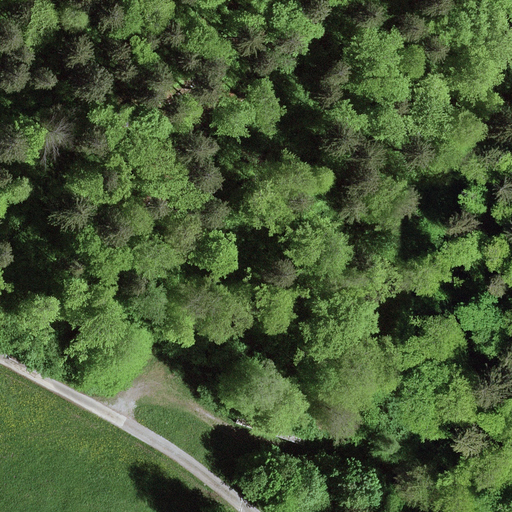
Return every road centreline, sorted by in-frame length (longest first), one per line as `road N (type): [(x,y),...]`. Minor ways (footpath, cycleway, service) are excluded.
road 1 (track): [(460,511),(394,468),(252,440),(163,397),(91,405)]
road 2 (track): [(257,511),(175,445),(91,405)]
